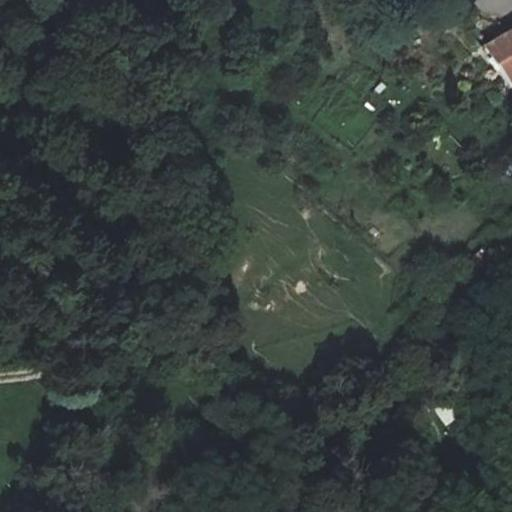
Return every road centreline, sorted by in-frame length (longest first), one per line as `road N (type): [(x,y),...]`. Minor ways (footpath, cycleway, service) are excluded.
road 1 (track): [(506,511),(410,395),(377,317),(390,267),(426,239)]
road 2 (track): [(0,224),(80,290),(96,326),(80,360),(0,377)]
